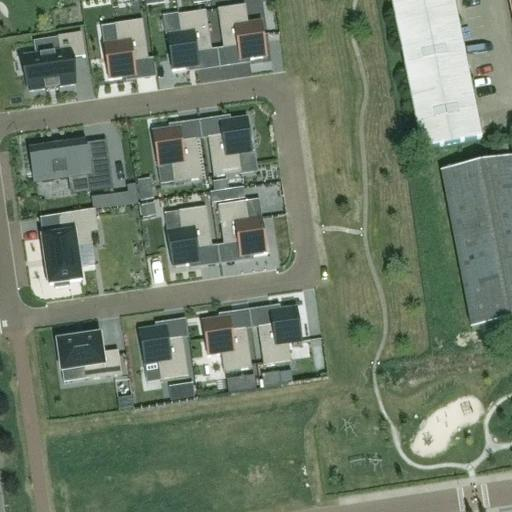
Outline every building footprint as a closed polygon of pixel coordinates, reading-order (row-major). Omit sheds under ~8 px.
[(391,0),(398,31),(456,19),(452,0),(391,0)] [(246,8),(218,12),(224,51),(237,49),(239,63),(267,59),(262,23),(248,25),(246,8)] [(181,35),(167,37),(172,73),(200,69),(198,55),(212,53),(206,14),(178,18),(181,35)] [(398,31),(410,91),(469,80),(456,19),(398,31)] [(118,45),(104,47),(109,82),(137,78),(135,64),(148,62),(143,23),(115,27),(118,45)] [(36,58),(25,60),(30,93),(45,91),(45,94),(46,93),(46,91),(59,89),(59,92),(60,92),(60,89),(75,87),(72,61),(85,59),(82,35),(58,39),(60,55),(36,58)] [(469,80),(410,91),(422,152),(481,140),(469,80)] [(222,138),(208,140),(214,179),(242,175),(239,158),(253,156),(248,120),(220,124),(222,138)] [(180,130),(153,134),(158,169),(172,167),(174,185),(202,181),(196,142),(182,144),(180,130)] [(53,148),(30,151),(35,185),(34,185),(34,187),(36,186),(36,185),(69,180),(88,177),(91,193),(112,190),(109,164),(89,167),(86,147),(85,143),(61,147),(61,145),(60,146),(60,147),(54,148),(54,146),(52,147),(53,148)] [(511,159),(440,173),(471,331),(511,322),(511,159)] [(212,207),(245,203),(243,191),(210,196),(212,207)] [(127,195),(113,197),(115,209),(139,206),(137,194),(127,195)] [(246,204),(218,208),(224,248),(238,246),(240,260),(267,256),(262,220),(248,222),(246,204)] [(181,232),(167,234),(172,269),(200,265),(198,251),(212,249),(206,210),(178,214),(181,232)] [(63,237),(43,239),(50,287),(54,286),(55,290),(70,288),(69,284),(81,282),(76,249),(92,246),(91,235),(98,233),(95,212),(60,217),(63,237)] [(272,327),(258,329),(264,369),(291,365),(289,347),(303,345),(297,309),(270,313),(272,327)] [(230,319),(203,323),(208,359),(221,357),(224,375),(252,371),(246,331),(232,333),(230,319)] [(167,328),(139,332),(144,368),(158,366),(161,384),(188,380),(183,340),(169,342),(167,328)] [(75,342),(58,344),(62,374),(86,371),(88,383),(122,378),(119,354),(103,356),(100,338),(88,340),(88,339),(75,341),(75,342)]
